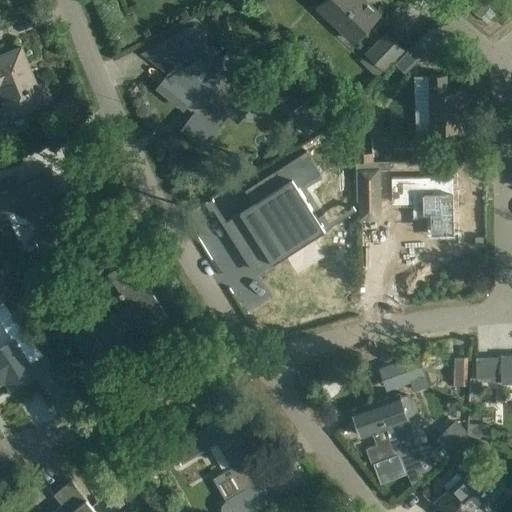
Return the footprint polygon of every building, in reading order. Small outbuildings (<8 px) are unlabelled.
[(379,14),(364,0),(324,0),(318,7),(353,41),(379,14)] [(493,2),(491,0),(476,0),(469,8),(480,17),(493,2)] [(194,26),(141,53),(169,75),(159,87),(185,107),(187,103),(197,111),(184,128),(206,145),(243,98),(250,90),(232,76),(230,74),(229,74),(217,65),(211,72),(188,53),(203,34),(194,26)] [(378,77),(405,49),(387,31),(360,61),(378,77)] [(417,42),(395,64),(405,74),(427,51),(417,42)] [(37,85),(21,47),(0,55),(0,87),(12,117),(53,101),(45,82),(37,85)] [(446,76),(429,76),(431,132),(462,131),(461,95),(447,95),(446,76)] [(312,100),(292,107),(302,134),(322,127),(312,100)] [(254,204),(225,222),(256,271),(271,261),(273,263),(275,262),(273,260),(322,229),(323,231),(325,230),(298,188),(321,173),(306,151),(245,190),(254,204)] [(355,161),(356,195),(359,195),(360,219),(381,219),(380,170),(390,170),(389,160),(372,161),(355,161)] [(4,198),(0,200),(0,218),(11,214),(13,213),(14,216),(17,219),(21,221),(25,222),(30,222),(32,221),(43,244),(49,241),(67,233),(54,205),(60,202),(56,194),(54,195),(45,176),(27,184),(13,191),(14,194),(4,198)] [(428,177),(391,178),(392,203),(416,202),(417,214),(430,214),(431,216),(431,235),(442,235),(442,236),(447,236),(447,235),(458,234),(459,243),(461,243),(461,233),(455,233),(454,210),(454,203),(453,203),(453,196),(456,196),(456,193),(454,193),(453,176),(435,177),(435,176),(428,177)] [(167,317),(131,261),(108,275),(129,306),(75,340),(91,366),(103,358),(98,351),(138,325),(142,331),(144,330),(145,332),(167,317)] [(413,282),(410,268),(398,270),(401,285),(413,282)] [(16,297),(5,304),(13,315),(24,308),(16,297)] [(0,349),(0,383),(5,381),(11,390),(36,375),(14,341),(0,349)] [(511,356),(502,357),(502,382),(511,381),(511,356)] [(338,372),(319,388),(328,399),(347,383),(338,372)] [(471,378),(470,400),(480,400),(481,378),(471,378)] [(406,474),(411,487),(412,486),(443,458),(434,449),(428,446),(421,445),(417,446),(407,419),(408,419),(407,417),(410,416),(409,416),(413,413),(416,409),(417,404),(415,400),(412,397),(407,395),(402,396),(400,397),(399,394),(376,402),(396,453),(398,452),(398,453),(406,474)] [(376,402),(353,411),(363,436),(372,433),(377,445),(367,449),(372,463),(373,463),(381,483),(406,474),(398,453),(398,452),(396,453),(376,402)] [(454,404),(453,419),(467,419),(467,405),(454,404)] [(233,423),(228,415),(167,450),(177,467),(221,441),(235,465),(231,467),(236,476),(218,487),(226,500),(221,505),(221,511),(252,511),(266,504),(254,483),(272,472),(265,460),(257,465),(252,456),(253,456),(247,447),(254,443),(245,426),(242,423),(238,422),(233,423)] [(442,457),(467,434),(467,431),(456,419),(436,438),(441,444),(435,449),(442,457)] [(488,425),(469,424),(468,434),(486,443),(487,443),(488,425)] [(492,511),(485,504),(498,493),(475,467),(437,501),(446,511),(492,511)] [(96,511),(71,480),(54,494),(66,509),(61,511),(96,511)] [(111,487),(101,495),(114,511),(124,503),(111,487)] [(331,511),(323,498),(313,504),(317,511),(331,511)]
